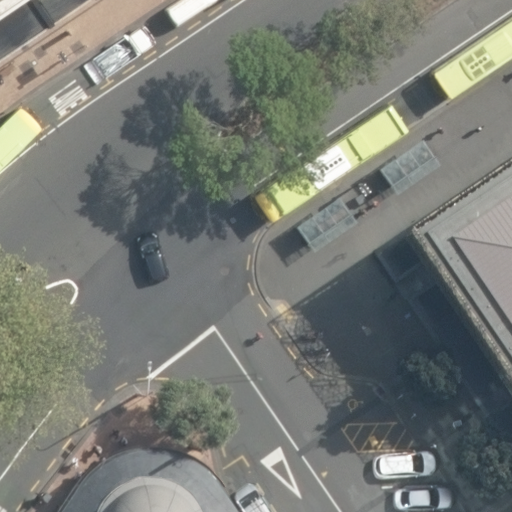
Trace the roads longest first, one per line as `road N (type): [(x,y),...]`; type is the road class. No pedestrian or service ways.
road 1 (tertiary): [(511,21),(260,186),(165,264)]
road 2 (residential): [(165,264),(335,511)]
road 3 (tertiary): [(165,264),(0,485)]
road 4 (tertiary): [(75,156),(296,0)]
road 5 (residential): [(75,156),(165,264)]
